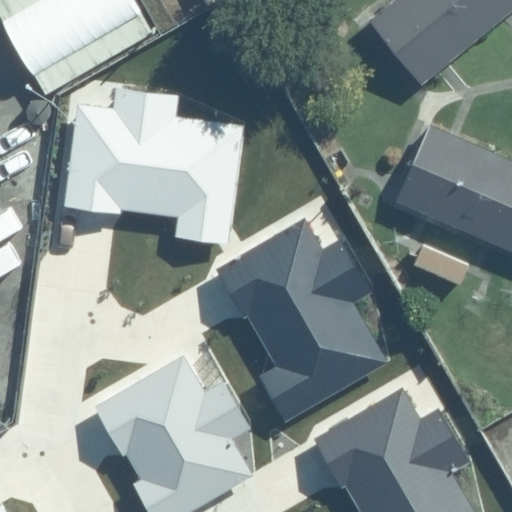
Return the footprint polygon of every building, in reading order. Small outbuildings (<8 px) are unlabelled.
[(511,0),(384,0),(369,13),(419,75),(511,0)] [(511,162),(425,129),(398,197),(511,240),(511,162)] [(344,180),(294,208),(379,359),(429,331),(344,180)] [(471,259),(424,240),(417,259),(463,277),(471,259)] [(511,511),(511,494),(460,406),(274,511),(511,511)]
